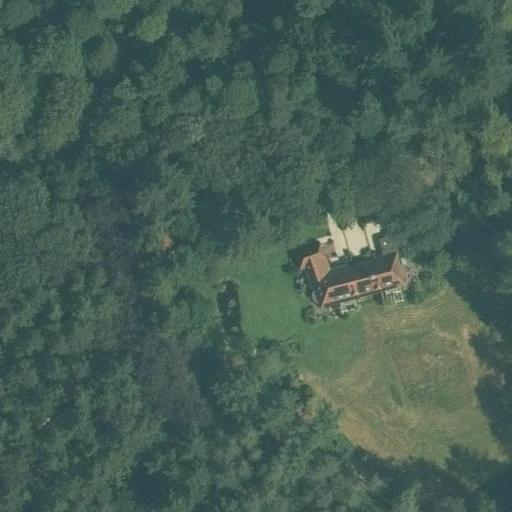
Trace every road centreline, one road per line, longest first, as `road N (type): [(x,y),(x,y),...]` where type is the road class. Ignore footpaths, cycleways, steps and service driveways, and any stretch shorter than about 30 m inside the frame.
road 1 (unknown): [(0,462),(151,307),(99,142)]
road 2 (track): [(99,142),(354,168)]
road 3 (unknown): [(373,0),(354,168)]
road 4 (track): [(511,188),(354,168)]
